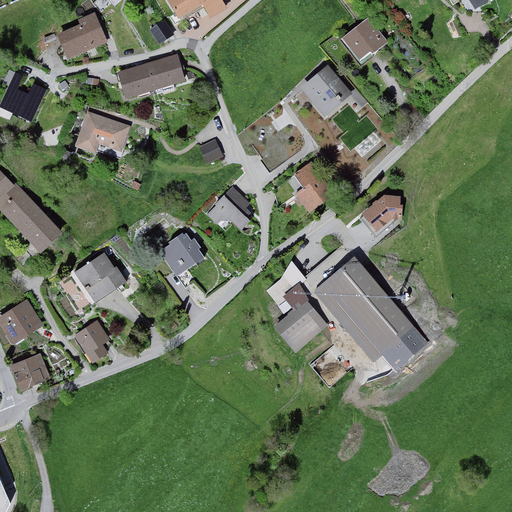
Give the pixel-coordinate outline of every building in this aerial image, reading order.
[(223,0),(169,0),(182,23),(206,10),(211,19),(228,9),(223,0)] [(470,0),(477,11),(495,0),(470,0)] [(81,27),(61,35),(71,60),(109,46),(96,14),(79,21),(81,27)] [(174,33),(164,19),(149,30),(159,43),(174,33)] [(390,44),(371,20),(346,40),(362,61),(372,53),(374,56),(390,44)] [(177,54),(117,71),(125,98),(185,80),(177,54)] [(355,95),(331,67),(303,91),(327,119),(355,95)] [(27,79),(18,74),(1,109),(34,125),(49,93),(34,86),(30,95),(22,91),(27,79)] [(133,126),(90,113),(79,148),(122,162),(133,126)] [(217,139),(200,147),(207,165),(225,157),(217,139)] [(337,194),(314,162),(297,175),(307,188),(299,194),(312,212),(337,194)] [(65,234),(19,185),(3,167),(0,170),(0,206),(43,253),(65,234)] [(253,203),(234,186),(208,215),(218,224),(222,220),(233,221),(243,231),(254,221),(253,203)] [(404,197),(386,194),(363,215),(379,232),(394,219),(404,220),(406,204),(403,204),(404,197)] [(209,258),(188,229),(163,248),(166,253),(163,258),(179,280),(209,258)] [(127,282),(106,252),(76,273),(97,303),(127,282)] [(417,329),(356,258),(315,292),(375,363),(417,329)] [(297,293),(286,277),(266,292),(278,307),(297,293)] [(28,301),(0,318),(0,322),(15,346),(45,327),(28,301)] [(331,326),(308,301),(280,327),(302,352),(331,326)] [(295,309),(290,302),(280,309),(285,316),(295,309)] [(113,343),(98,323),(75,338),(95,364),(111,354),(106,347),(113,343)] [(42,353),(11,366),(23,393),(53,380),(42,353)]
